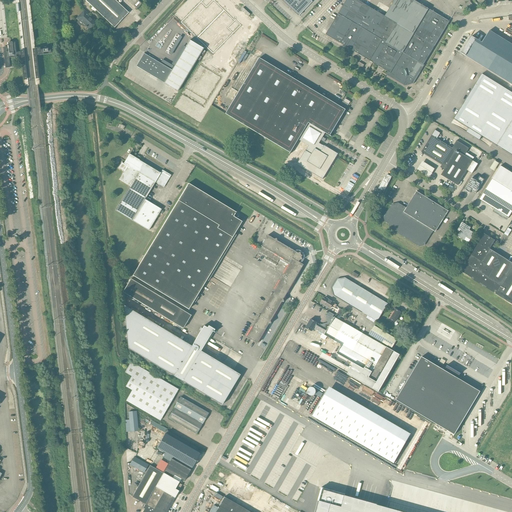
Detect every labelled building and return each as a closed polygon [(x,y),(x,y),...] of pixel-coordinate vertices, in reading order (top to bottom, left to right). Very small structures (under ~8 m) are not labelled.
[(85,0),(114,27),(128,13),(114,0),(85,0)] [(213,0),(203,0),(180,24),(197,39),(224,11),(213,0)] [(282,0),(299,16),(310,5),(304,0),(282,0)] [(386,75),(405,86),(413,84),(425,65),(423,64),(449,21),(412,0),(395,0),(385,17),(357,0),(347,0),(327,34),(370,60),(369,61),(370,61),(388,72),(386,75)] [(82,23),(89,30),(97,22),(84,11),(77,18),(79,20),(77,23),(80,26),(82,23)] [(197,39),(196,39),(213,55),(240,26),(224,11),(197,39)] [(472,36),(461,53),(488,70),(506,41),(489,31),(482,43),(472,36)] [(136,66),(178,91),(197,60),(203,49),(190,40),(172,70),(144,53),(136,66)] [(9,43),(8,43),(8,45),(8,46),(9,51),(8,51),(9,53),(9,55),(9,57),(9,58),(16,57),(16,58),(17,57),(17,55),(21,55),(20,54),(20,52),(16,53),(15,43),(12,43),(12,42),(11,41),(10,41),(9,41),(9,42),(9,43)] [(43,47),(36,48),(37,55),(51,54),(50,47),(43,47)] [(261,58),(226,114),(261,135),(266,138),(290,153),(289,154),(290,154),(298,139),(309,146),(306,151),(298,164),(322,178),(337,154),(324,146),(319,143),(321,140),(324,142),(326,139),(323,137),(325,133),(332,137),(332,136),(330,135),(350,102),(345,99),(341,106),(261,58)] [(201,64),(183,94),(205,108),(223,79),(201,64)] [(511,92),(482,74),(454,119),(471,130),(469,133),(478,139),(480,135),(511,155),(511,92)] [(441,175),(458,185),(460,181),(466,173),(473,161),(465,155),(469,148),(457,140),(452,148),(432,135),(422,152),(442,165),(440,167),(444,170),(441,175)] [(136,158),(129,154),(123,164),(122,163),(119,168),(124,171),(119,180),(130,186),(115,210),(149,231),(161,210),(145,200),(155,182),(164,187),(171,175),(162,170),(161,173),(139,160),(141,158),(138,156),(136,158)] [(490,168),(495,171),(499,163),(495,160),(490,168)] [(492,179),(480,199),(495,209),(494,210),(494,212),(500,215),(502,217),(503,217),(506,219),(508,219),(509,217),(511,211),(511,173),(501,166),(492,179)] [(385,177),(379,188),(383,190),(383,191),(383,190),(385,191),(392,177),(391,177),(387,175),(386,178),(385,177)] [(473,176),(464,190),(469,193),(470,190),(476,193),(484,180),(479,177),(478,179),(473,176)] [(133,276),(189,310),(242,222),(233,217),(236,212),(188,184),(133,276)] [(390,228),(420,246),(424,245),(433,231),(435,232),(448,211),(417,191),(406,208),(398,203),(392,205),(384,217),(385,221),(389,224),(390,228)] [(466,237),(471,240),(475,234),(469,230),(471,228),(462,222),(457,230),(460,231),(457,236),(464,240),(466,237)] [(495,294),(511,304),(511,262),(490,249),(495,240),(485,234),(461,271),(496,293),(495,294)] [(247,336),(258,343),(269,324),(272,323),(271,321),(282,302),(284,302),(284,299),(304,265),(299,262),(300,260),(303,260),(302,257),(303,256),(302,255),(301,252),(298,253),(296,252),(278,241),(277,238),(275,239),(269,235),(268,235),(268,236),(262,245),(262,246),(259,251),(278,262),(280,259),(289,265),(273,293),(270,293),(271,296),(260,314),(258,315),(258,318),(247,336)] [(334,295),(365,314),(376,297),(345,278),(338,280),(332,288),(334,295)] [(131,297),(183,328),(191,315),(182,310),(131,279),(123,292),(131,297)] [(376,297),(365,314),(377,321),(388,304),(376,297)] [(321,303),(330,309),(332,306),(335,308),(336,305),(333,303),(334,302),(327,298),(326,300),(323,298),(321,303)] [(192,346),(124,306),(128,349),(222,405),(240,375),(201,351),(215,330),(208,326),(207,328),(204,326),(192,346)] [(396,309),(394,308),(393,310),(395,312),(390,319),(395,322),(396,322),(397,322),(398,320),(397,319),(401,312),(396,309)] [(328,323),(320,325),(317,323),(311,319),(306,328),(312,331),(314,328),(322,333),(320,337),(325,339),(327,336),(342,345),(337,353),(354,363),(353,365),(352,367),(351,367),(347,374),(378,392),(400,354),(335,317),(334,318),(332,322),(328,323)] [(374,325),(369,334),(392,348),(397,339),(374,325)] [(445,370),(422,357),(396,400),(455,435),(480,391),(458,378),(460,374),(447,366),(445,370)] [(126,401),(160,421),(178,389),(131,362),(125,372),(132,376),(125,387),(132,391),(126,401)] [(315,394),(315,393),(316,393),(316,392),(316,391),(316,390),(315,389),(315,388),(314,388),(313,388),(313,387),(312,387),(311,387),(310,388),(309,388),(308,389),(308,390),(307,391),(307,392),(308,392),(308,393),(308,394),(309,394),(309,395),(310,395),(311,396),(312,396),(313,396),(313,395),(314,395),(315,394)] [(411,434),(330,387),(313,416),(394,463),(411,434)] [(209,413),(180,397),(168,418),(196,434),(209,413)] [(125,420),(126,432),(130,432),(139,431),(137,411),(128,412),(129,420),(125,420)] [(152,422),(151,425),(165,431),(167,428),(152,422)] [(160,442),(157,448),(165,453),(163,457),(170,461),(171,459),(172,457),(192,468),(200,454),(196,452),(198,448),(167,430),(160,442)] [(134,457),(130,465),(144,473),(149,465),(134,457)] [(174,475),(184,481),(191,470),(171,459),(168,465),(164,472),(173,477),(174,475)] [(143,511),(166,511),(179,491),(175,489),(179,482),(172,478),(173,477),(164,472),(163,473),(150,465),(132,497),(145,504),(143,508),(145,509),(143,511)] [(283,511),(225,478),(217,490),(254,511),(283,511)] [(405,511),(387,507),(354,498),(344,495),(343,495),(344,494),(321,488),(321,489),(314,511),(405,511)] [(245,511),(247,510),(224,497),(218,508),(214,505),(210,511),(245,511)]
